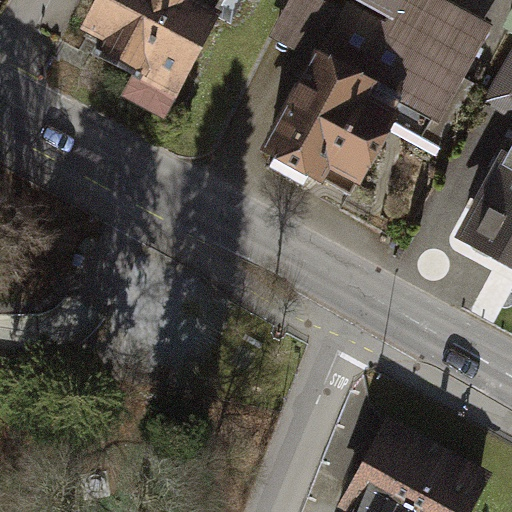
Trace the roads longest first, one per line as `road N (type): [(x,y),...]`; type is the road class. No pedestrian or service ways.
road 1 (tertiary): [(360,296),(0,95)]
road 2 (residential): [(360,296),(276,511)]
road 3 (tertiary): [(511,377),(360,296)]
